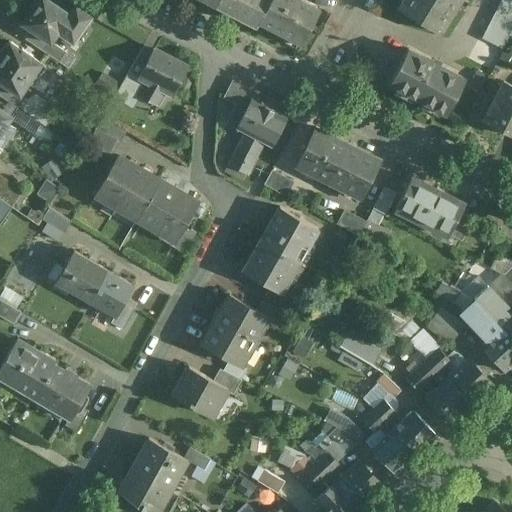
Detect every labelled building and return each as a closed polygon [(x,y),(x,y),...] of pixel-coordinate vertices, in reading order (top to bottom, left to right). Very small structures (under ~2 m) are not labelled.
[(69,14),(48,0),(32,0),(29,6),(33,9),(23,24),(30,29),(50,42),(50,41),(57,32),(72,42),(90,16),(75,6),(69,14)] [(217,0),(215,5),(256,26),(259,20),(258,20),(268,0),(217,0)] [(319,6),(307,0),(268,0),(258,20),(259,20),(300,42),(319,6)] [(404,0),(400,8),(435,30),(447,9),(453,13),(460,0),(404,0)] [(511,0),(501,0),(482,38),(502,48),(511,28),(511,0)] [(50,42),(30,29),(24,38),(60,63),(66,52),(50,41),(50,42)] [(19,53),(7,45),(5,48),(4,47),(0,52),(0,82),(6,87),(18,95),(27,83),(31,86),(41,71),(36,67),(36,66),(28,60),(29,58),(19,52),(19,53)] [(152,50),(144,45),(129,71),(137,75),(152,50)] [(188,66),(153,48),(152,50),(137,75),(129,71),(115,95),(132,105),(138,95),(158,106),(166,91),(173,94),(188,66)] [(465,78),(408,49),(390,84),(446,114),(465,78)] [(511,84),(503,80),(483,120),(511,134),(511,84)] [(18,95),(6,87),(0,95),(16,107),(23,98),(18,95)] [(275,111),(252,100),(238,128),(245,132),(230,164),(251,174),(265,142),(273,146),(287,117),(275,111)] [(1,109),(0,108),(0,130),(9,117),(0,111),(1,109)] [(126,132),(102,118),(96,128),(97,129),(117,140),(120,142),(126,132)] [(316,128),(297,164),(329,181),(348,144),(316,128)] [(117,140),(97,129),(88,143),(109,155),(117,140)] [(380,161),(348,144),(329,181),(361,197),(380,161)] [(139,167),(118,155),(96,193),(117,206),(139,167)] [(160,179),(139,167),(117,206),(138,218),(160,179)] [(295,181),(273,168),(265,183),(287,195),(295,181)] [(465,203),(412,176),(397,207),(449,234),(461,212),(465,203)] [(20,191),(0,177),(0,199),(9,206),(20,191)] [(197,200),(160,179),(138,218),(137,218),(174,238),(175,238),(183,224),(197,200)] [(384,186),(373,208),(385,214),(396,193),(384,186)] [(71,220),(49,207),(42,219),(47,222),(64,232),(71,220)] [(317,228),(280,207),(261,239),(299,260),(317,228)] [(365,222),(346,211),(338,224),(358,236),(365,222)] [(473,218),(461,212),(449,234),(462,240),(473,218)] [(64,232),(47,222),(42,231),(59,241),(64,232)] [(183,224),(175,238),(174,238),(170,244),(184,252),(196,231),(183,224)] [(261,239),(244,270),(271,286),(282,292),(291,276),(286,274),(295,258),(261,239)] [(107,270),(74,250),(64,267),(68,269),(59,284),(89,302),(107,270)] [(511,266),(511,264),(499,258),(493,269),(502,274),(503,272),(504,274),(511,266)] [(134,285),(107,270),(89,302),(102,309),(104,305),(115,311),(118,313),(125,301),(134,285)] [(511,301),(511,282),(505,275),(504,274),(503,272),(502,274),(493,282),(511,302),(511,301)] [(460,291),(442,282),(437,291),(454,301),(460,291)] [(511,317),(504,309),(508,307),(487,285),(474,297),(474,298),(511,337),(511,317)] [(282,292),(271,286),(264,299),(284,311),(292,298),(282,292)] [(268,315),(229,294),(221,308),(219,307),(213,318),(215,319),(201,342),(240,364),(268,315)] [(21,311),(0,298),(0,315),(13,323),(21,311)] [(511,337),(474,298),(461,311),(488,340),(482,345),(482,344),(481,346),(482,347),(503,369),(503,370),(504,371),(506,370),(505,369),(511,363),(511,337)] [(125,301),(118,313),(115,311),(110,322),(123,329),(136,307),(125,301)] [(465,327),(442,310),(435,319),(458,337),(465,327)] [(458,337),(435,319),(428,329),(450,346),(458,337)] [(372,347),(352,335),(344,347),(365,359),(370,349),(372,347)] [(36,353),(15,341),(0,365),(0,376),(33,397),(54,362),(56,359),(39,349),(36,353)] [(389,361),(370,349),(365,359),(383,370),(389,361)] [(469,359),(454,374),(447,367),(451,363),(440,351),(430,360),(471,402),(491,383),(469,359)] [(430,360),(410,378),(420,390),(433,378),(441,386),(435,391),(430,386),(423,393),(449,422),(471,402),(430,360)] [(64,368),(54,362),(33,397),(68,417),(69,418),(77,404),(89,383),(75,375),(76,373),(65,367),(64,368)] [(213,379),(188,366),(173,394),(212,415),(225,391),(227,387),(213,379)] [(241,378),(219,368),(213,379),(227,387),(225,391),(232,395),(241,378)] [(435,435),(413,411),(403,420),(384,400),(375,409),(375,410),(416,454),(435,435)] [(88,411),(77,404),(69,418),(68,417),(64,425),(76,432),(88,411)] [(370,414),(365,408),(359,414),(364,420),(370,414)] [(416,454),(375,410),(370,414),(364,420),(376,433),(381,429),(387,436),(382,441),(377,436),(369,443),(396,472),(416,454)] [(363,436),(347,420),(339,428),(341,429),(355,444),(363,436)] [(355,444),(341,429),(339,428),(329,436),(345,453),(355,444)] [(183,457),(148,437),(131,467),(170,489),(186,460),(186,459),(183,457)] [(327,440),(321,445),(320,444),(314,450),(312,447),(305,452),(310,454),(310,453),(317,461),(337,482),(342,478),(335,471),(339,467),(335,463),(342,457),(327,440)] [(210,459),(189,446),(183,457),(186,459),(186,460),(203,469),(210,459)] [(313,466),(304,456),(291,468),(308,489),(315,482),(318,485),(321,482),(329,490),(337,482),(317,461),(313,466)] [(382,486),(359,462),(342,478),(337,482),(360,506),(382,486)] [(278,491),(285,480),(258,464),(252,475),(278,491)] [(156,511),(170,489),(131,467),(118,490),(145,511),(156,511)] [(329,490),(316,503),(324,511),(353,511),(360,506),(337,482),(329,490)] [(505,511),(494,500),(481,511),(477,511),(474,508),(470,511),(505,511)]
